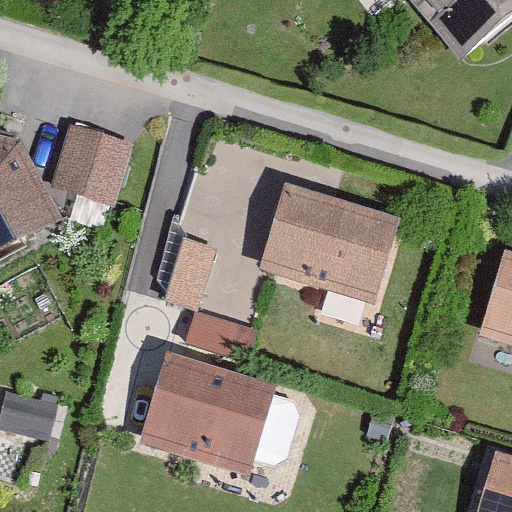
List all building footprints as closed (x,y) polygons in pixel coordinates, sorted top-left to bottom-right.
[(511,16),(511,0),(414,0),(461,58),(511,16)] [(70,122),(52,181),(112,203),(131,144),(70,122)] [(19,150),(0,144),(0,259),(63,226),(19,150)] [(402,228),(287,192),(260,277),(375,313),(402,228)] [(165,305),(198,315),(218,252),(185,242),(165,305)] [(511,260),(508,259),(483,344),(511,352),(511,260)] [(188,345),(250,364),(259,336),(197,317),(188,345)] [(279,393),(169,362),(144,453),(251,484),(257,464),(276,470),(288,461),(303,419),(296,404),(277,399),(279,393)] [(0,434),(0,435),(52,446),(59,408),(7,398),(0,434)] [(511,511),(511,464),(497,460),(481,511),(511,511)]
